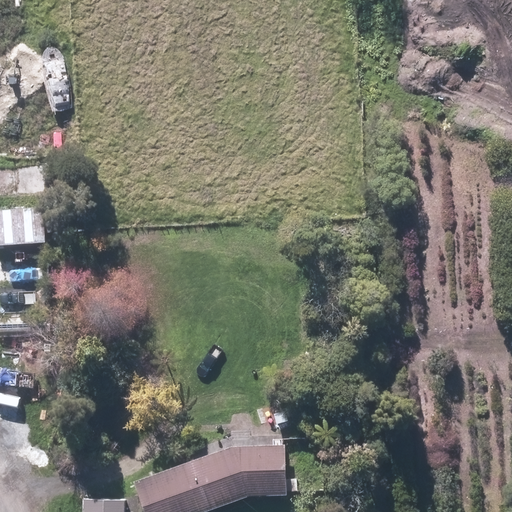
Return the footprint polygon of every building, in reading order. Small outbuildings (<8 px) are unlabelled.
[(0,167),(0,199),(55,197),(53,165),(0,167)] [(0,212),(0,274),(2,314),(54,312),(49,209),(0,212)] [(0,316),(0,338),(55,338),(55,316),(0,316)] [(143,484),(153,511),(215,511),(253,498),(292,497),(290,448),(239,449),(143,484)] [(90,511),(131,511),(132,501),(91,499),(90,511)]
